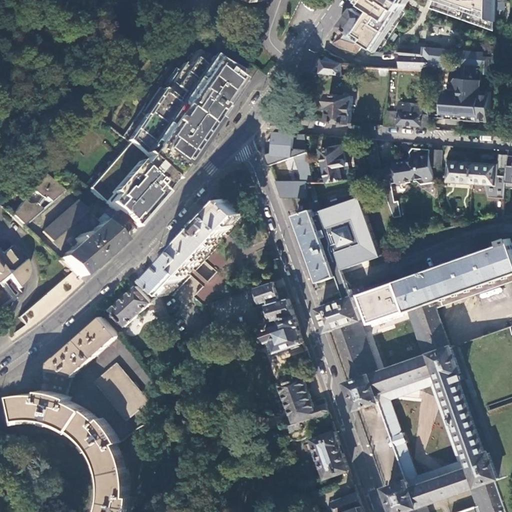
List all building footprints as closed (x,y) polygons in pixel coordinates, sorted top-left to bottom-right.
[(154,11),(158,14),(163,12),(166,7),(164,2),(161,0),(157,0),(155,1),(152,6),(154,11)] [(363,45),(376,52),(408,0),(434,0),(431,8),(496,32),(498,3),(497,0),(357,0),(354,6),(365,13),(362,16),(350,34),(359,39),(356,42),(363,45)] [(356,54),(363,45),(356,42),(359,39),(350,34),(362,16),(352,8),(330,43),(341,50),(346,50),(356,54)] [(398,52),(397,67),(437,72),(441,72),(444,72),(445,67),(465,65),(466,52),(422,47),(421,54),(398,52)] [(466,52),(465,65),(445,67),(444,72),(441,72),(437,72),(439,119),(491,123),(495,74),(496,55),(466,52)] [(166,89),(129,142),(172,180),(174,182),(180,173),(178,172),(185,162),(187,163),(215,121),(213,119),(221,108),(223,109),(241,84),(238,82),(240,80),(234,76),(237,72),(209,57),(207,59),(209,60),(206,64),(196,57),(176,85),(189,95),(185,102),(166,89)] [(342,78),(344,64),(334,61),(331,59),(327,57),(324,62),(316,58),(306,72),(342,78)] [(329,108),(328,123),(340,124),(351,125),(353,97),(329,96),(328,108),(329,108)] [(429,128),(429,115),(424,115),(425,105),(400,103),(399,112),(387,112),(386,127),(398,128),(398,125),(405,126),(429,128)] [(299,183),(308,183),(309,175),(311,175),(304,134),(271,132),(269,153),(264,155),(270,166),(293,158),(300,176),(299,183)] [(129,142),(89,189),(114,213),(133,230),(140,221),(141,217),(146,210),(148,212),(162,196),(160,194),(172,180),(129,142)] [(322,151),(329,183),(345,180),(352,180),(348,167),(350,166),(350,163),(347,164),(343,147),(322,151)] [(431,157),(430,150),(413,149),(410,153),(412,162),(395,165),(396,169),(380,172),(381,181),(395,219),(402,218),(403,215),(402,204),(399,202),(396,203),(392,185),(396,184),(400,186),(409,184),(411,182),(416,181),(424,186),(438,183),(435,167),(431,157)] [(443,151),(430,150),(431,157),(435,167),(442,167),(443,151)] [(506,199),(507,177),(509,156),(498,156),(498,166),(474,164),(473,185),(486,186),(490,198),(506,199)] [(473,185),(474,164),(449,162),(448,183),(473,185)] [(23,224),(64,190),(45,171),(12,213),(23,224)] [(308,198),(308,183),(302,183),(299,183),(284,183),(290,198),(308,198)] [(338,280),(345,277),(342,270),(384,256),(383,254),(380,255),(360,199),(364,198),(363,196),(314,213),(313,209),(296,215),(320,283),(337,277),(338,280)] [(205,306),(205,305),(238,271),(216,250),(248,216),(233,203),(234,201),(231,198),(230,200),(228,199),(155,279),(174,297),(207,261),(218,272),(195,296),(205,306)] [(50,243),(87,211),(75,201),(40,232),(50,243)] [(125,238),(133,230),(114,213),(103,226),(120,242),(124,237),(125,238)] [(120,242),(103,226),(99,223),(58,259),(66,268),(69,271),(71,273),(77,279),(78,279),(120,242)] [(511,245),(510,240),(502,243),(503,246),(399,282),(407,304),(410,312),(436,303),(511,276),(511,245)] [(0,250),(0,279),(6,274),(18,288),(25,281),(28,274),(29,268),(27,261),(25,258),(13,244),(3,254),(0,250)] [(511,276),(436,303),(438,309),(511,283),(511,276)] [(394,448),(396,448),(408,481),(387,489),(395,511),(511,511),(511,403),(492,411),(490,406),(511,398),(511,326),(459,346),(471,379),(467,380),(491,446),(494,445),(506,477),(502,479),(492,452),(488,453),(461,374),(464,373),(455,347),(451,348),(438,309),(436,303),(410,312),(425,357),(380,373),(361,320),(407,304),(399,282),(352,299),(345,277),(338,280),(345,301),(320,309),(326,325),(328,332),(336,329),(355,381),(350,383),(360,410),(380,403),(392,437),(390,438),(394,448)] [(268,302),(275,322),(296,316),(290,300),(280,302),(275,282),(256,289),(261,304),(268,302)] [(153,302),(139,287),(138,286),(112,311),(127,327),(151,305),(155,315),(159,313),(164,323),(171,320),(161,295),(153,302)] [(160,417),(160,414),(166,395),(104,316),(52,363),(50,379),(47,378),(46,384),(49,384),(48,391),(44,390),(43,394),(25,394),(16,396),(21,424),(26,423),(33,422),(46,423),(56,425),(62,427),(70,432),(77,436),(83,441),(91,452),(98,464),(102,482),(102,490),(100,504),(99,510),(97,511),(131,511),(133,506),(134,498),(131,497),(130,476),(127,462),(124,452),(119,443),(124,442),(133,432),(138,429),(153,422),(158,419),(160,417)] [(275,322),(269,323),(271,329),(264,331),(273,354),(305,344),(301,332),(299,326),(300,326),(296,316),(275,322)] [(181,346),(183,352),(193,350),(191,343),(181,346)] [(295,353),(281,358),(286,372),(300,367),(295,353)] [(305,378),(282,386),(295,425),(302,423),(331,414),(328,405),(316,409),(305,378)] [(295,425),(290,426),(292,433),(304,429),(302,423),(295,425)] [(328,479),(351,470),(343,448),(337,432),(315,440),(318,449),(324,467),(328,479)] [(318,449),(312,451),(318,469),(324,467),(318,449)] [(334,503),(337,511),(349,511),(364,507),(359,493),(334,503)]
